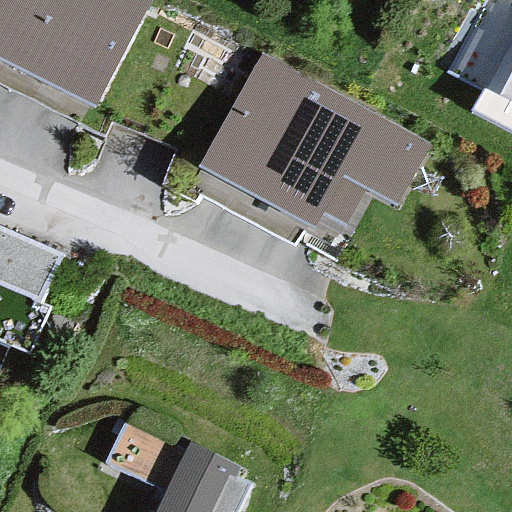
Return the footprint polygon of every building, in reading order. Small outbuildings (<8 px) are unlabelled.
[(147,0),(0,0),(0,65),(93,111),(147,0)] [(264,54),(201,176),(346,251),(375,196),(399,208),(434,142),(264,54)] [(511,55),(481,118),(511,133),(511,55)] [(0,346),(13,353),(36,313),(21,308),(50,259),(0,239),(0,346)] [(108,455),(161,480),(179,441),(127,416),(108,455)] [(238,465),(193,444),(160,511),(234,511),(248,484),(233,477),(238,465)]
